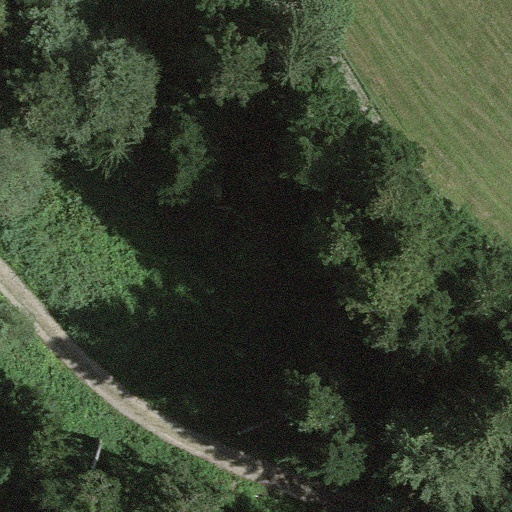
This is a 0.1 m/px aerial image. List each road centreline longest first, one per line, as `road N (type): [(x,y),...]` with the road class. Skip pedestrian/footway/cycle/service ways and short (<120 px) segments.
road 1 (track): [(0,268),(115,398),(228,472),(345,511)]
road 2 (track): [(295,0),(413,187),(511,274)]
